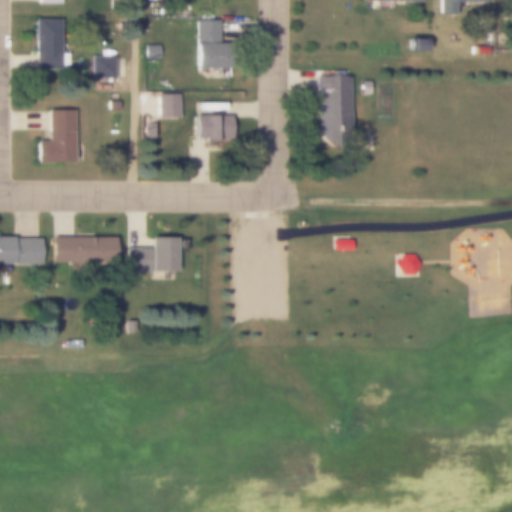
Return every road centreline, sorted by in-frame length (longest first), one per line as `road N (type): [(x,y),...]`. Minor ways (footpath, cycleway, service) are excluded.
road 1 (residential): [(344,203),(0,194)]
road 2 (residential): [(273,198),(273,0)]
